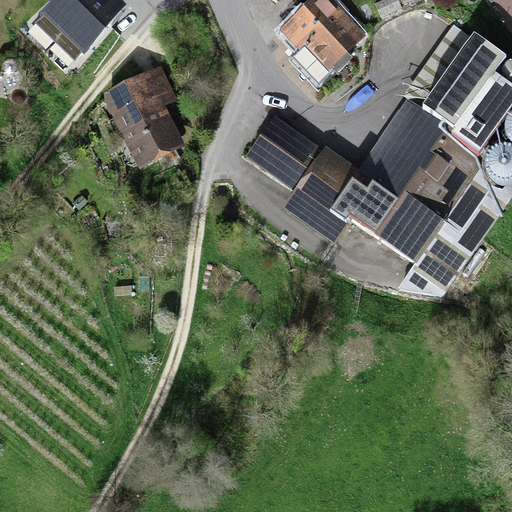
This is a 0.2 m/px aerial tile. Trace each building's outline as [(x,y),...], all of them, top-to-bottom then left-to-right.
[(124,13),(110,0),(62,0),(46,17),(84,54),(124,13)] [(302,51),(293,59),(319,86),(333,72),(329,67),(359,37),(323,0),(321,0),(286,34),(302,51)] [(384,0),(374,5),(381,19),(402,9),(397,0),(384,0)] [(511,0),(493,0),(508,24),(511,21),(511,0)] [(415,126),(446,147),(495,78),(506,62),(474,40),(415,126)] [(142,164),(176,147),(158,110),(176,101),(160,71),(108,96),(142,164)] [(511,111),(511,90),(495,78),(446,147),(478,168),(484,161),(480,158),(511,111)] [(249,158),(301,195),(322,162),(323,161),(313,154),(316,149),(276,121),(249,158)] [(415,126),(367,194),(369,234),(414,264),(415,263),(478,168),(446,147),(415,126)] [(367,194),(322,162),(301,195),(289,212),(334,244),(350,221),(369,234),(367,194)] [(486,173),(478,168),(415,263),(449,286),(511,195),(511,184),(511,185),(509,186),(506,186),(503,186),(501,186),(498,185),(495,184),(493,183),(491,181),(489,178),(487,176),(486,173)]
